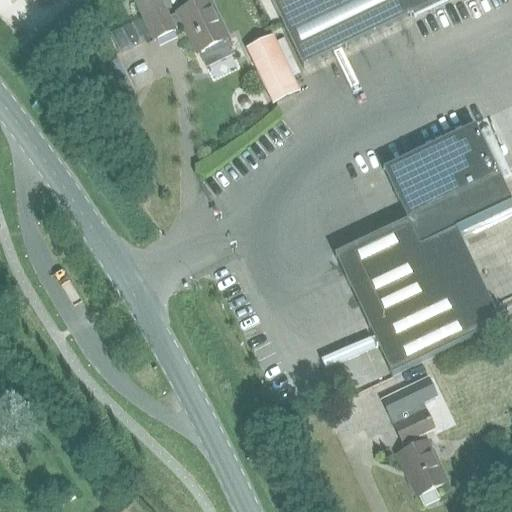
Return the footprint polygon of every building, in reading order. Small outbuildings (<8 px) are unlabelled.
[(160,0),(143,0),(135,4),(143,19),(154,43),(176,32),(175,31),(184,26),(185,28),(199,56),(228,41),(208,0),(178,15),(179,15),(170,20),(164,9),(160,0)] [(269,0),(303,70),(412,18),(414,22),(460,0),(269,0)] [(273,107),(300,94),(273,39),(247,51),(273,107)] [(136,79),(158,68),(153,58),(131,69),(136,79)] [(476,128),(383,172),(408,223),(500,180),(476,128)] [(408,223),(420,249),(456,232),(511,205),(511,203),(500,179),(500,180),(408,223)] [(501,326),(456,232),(420,249),(407,223),(335,258),(392,378),(501,326)] [(70,305),(82,299),(58,250),(46,256),(70,305)] [(418,401),(390,414),(397,427),(395,428),(407,454),(398,458),(418,499),(447,485),(424,437),(435,432),(426,413),(424,414),(418,401)]
